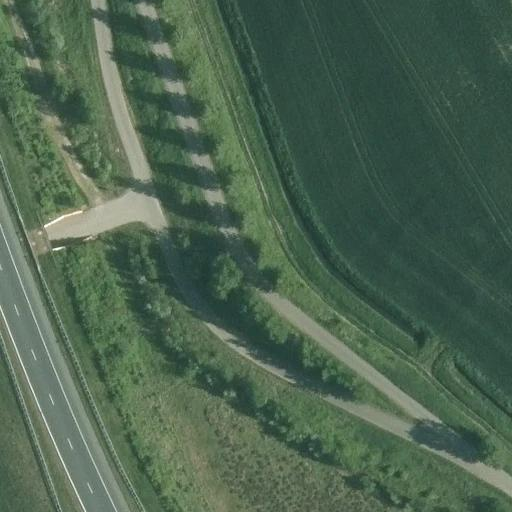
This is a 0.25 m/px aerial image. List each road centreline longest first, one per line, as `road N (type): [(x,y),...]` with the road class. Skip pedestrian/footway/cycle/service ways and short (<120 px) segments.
road 1 (unclassified): [(485,466),(259,283),(220,217),(141,0)]
road 2 (unclassified): [(148,202),(188,296),(232,341),(485,466)]
road 3 (motorway): [(97,511),(0,279)]
road 4 (unclassified): [(98,0),(111,89),(148,202)]
road 5 (residential): [(0,258),(148,202)]
